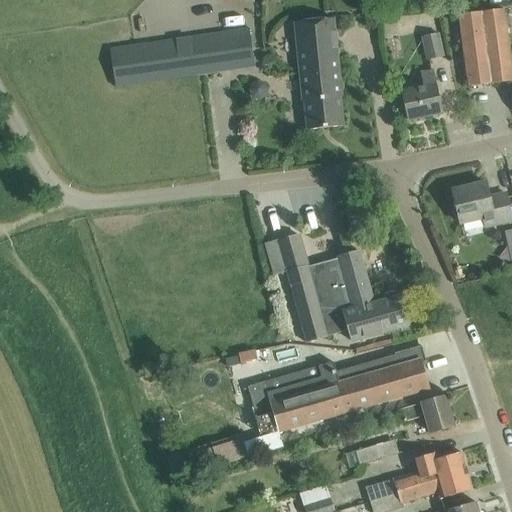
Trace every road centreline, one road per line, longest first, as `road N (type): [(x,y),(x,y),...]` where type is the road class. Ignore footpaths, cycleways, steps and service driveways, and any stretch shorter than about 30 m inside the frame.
road 1 (residential): [(393,169),(73,201),(55,189),(0,90)]
road 2 (residential): [(511,485),(474,365),(393,169)]
road 3 (residential): [(393,169),(511,143)]
